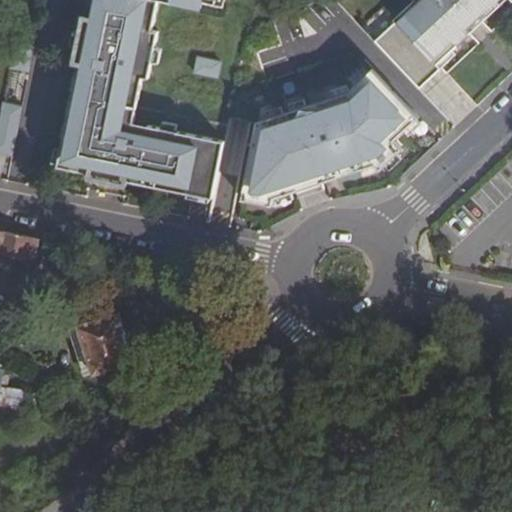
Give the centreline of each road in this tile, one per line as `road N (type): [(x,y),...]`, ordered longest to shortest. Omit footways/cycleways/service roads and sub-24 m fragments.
road 1 (residential): [(0,207),(295,267)]
road 2 (residential): [(85,511),(305,310)]
road 3 (unknown): [(19,211),(59,0)]
road 4 (residential): [(377,244),(511,116)]
road 5 (residential): [(511,310),(389,285)]
